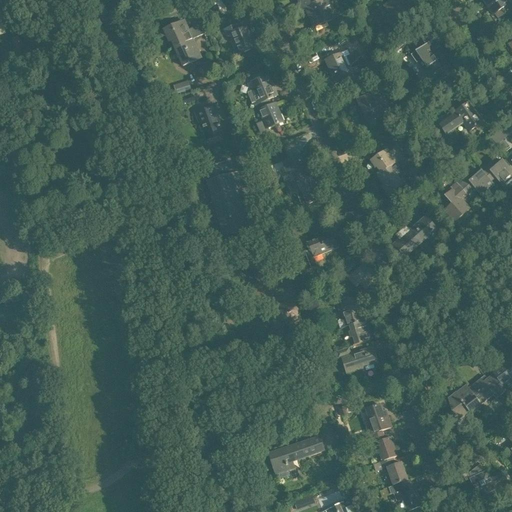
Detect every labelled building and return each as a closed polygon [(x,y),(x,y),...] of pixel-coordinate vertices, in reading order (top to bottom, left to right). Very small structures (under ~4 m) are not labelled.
[(297,0),(303,11),(306,10),(325,1),(323,0),(297,0)] [(325,1),(306,10),(315,28),(335,18),(327,0),(325,1)] [(391,0),(384,6),(397,22),(413,10),(404,0),(391,0)] [(482,0),(493,15),(495,14),(498,18),(505,13),(502,9),(509,4),(506,0),(482,0)] [(204,23),(189,30),(186,31),(182,22),(164,30),(169,42),(172,41),(175,48),(193,39),(192,38),(208,31),(204,23)] [(248,33),(251,32),(248,27),(238,31),(236,26),(224,31),(228,38),(232,36),(240,55),(257,48),(253,39),(251,40),(248,33)] [(193,39),(175,48),(183,66),(200,59),(196,51),(198,50),(193,39)] [(401,39),(396,44),(399,48),(405,43),(401,39)] [(437,62),(443,57),(446,55),(443,50),(440,52),(438,49),(440,47),(435,39),(411,55),(416,64),(421,60),(427,69),(437,62)] [(335,74),(332,75),(336,83),(351,76),(341,54),(328,60),(335,74)] [(437,62),(427,69),(417,76),(422,83),(429,78),(434,86),(457,71),(451,63),(442,69),(437,62)] [(271,82),(269,83),(266,76),(263,78),(262,75),(254,79),(255,81),(252,82),(255,89),(248,92),(256,112),(260,111),(270,106),(268,100),(277,96),(273,87),(271,82)] [(188,82),(175,86),(178,95),(191,91),(188,82)] [(381,90),(357,100),(367,122),(391,112),(381,90)] [(456,112),(457,113),(440,125),(446,135),(463,123),(469,131),(483,122),(469,103),(456,112)] [(269,129),(283,123),(275,104),(270,106),(260,111),(264,123),(257,126),(261,136),(270,133),(269,129)] [(214,107),(196,114),(200,127),(202,126),(207,141),(222,135),(219,128),(220,127),(220,126),(221,126),(214,107)] [(403,159),(396,149),(389,153),(388,151),(379,157),(378,156),(371,161),(375,169),(374,170),(378,176),(402,160),(403,159)] [(511,162),(507,157),(490,172),(486,168),(482,171),(491,182),(495,178),(503,186),(511,178),(511,162)] [(295,183),(309,177),(301,159),(283,166),(287,174),(291,172),(295,183)] [(402,160),(378,176),(377,177),(383,185),(381,186),(389,197),(397,192),(395,189),(402,185),(396,176),(401,174),(399,171),(406,166),(402,160)] [(482,171),(469,182),(467,180),(465,181),(460,176),(455,181),(456,183),(467,195),(474,189),(482,197),(495,186),(491,182),(482,171)] [(12,174),(0,177),(0,185),(14,181),(12,174)] [(236,174),(208,183),(224,235),(252,226),(248,215),(243,217),(234,189),(240,187),(236,174)] [(311,177),(309,177),(295,183),(285,188),(289,197),(304,191),(309,204),(320,200),(311,177)] [(450,188),(452,190),(445,197),(452,205),(445,211),(455,222),(470,209),(462,200),(467,195),(456,183),(450,188)] [(406,228),(420,244),(427,238),(431,244),(441,235),(426,218),(410,232),(407,228),(406,228)] [(420,244),(406,228),(396,237),(400,242),(393,247),(404,259),(420,244)] [(314,258),(339,248),(333,234),(308,244),(311,253),(305,256),(305,254),(299,256),(303,265),(308,262),(311,269),(318,266),(314,258)] [(379,279),(365,264),(356,255),(343,268),(347,273),(353,267),(357,271),(348,280),(356,288),(360,285),(366,291),(379,279)] [(266,266),(252,272),(256,279),(270,273),(266,266)] [(347,327),(368,321),(366,315),(359,314),(355,302),(342,299),(337,304),(340,312),(343,311),(345,319),(345,320),(343,321),(339,320),(338,322),(340,329),(347,327)] [(279,315),(278,317),(279,318),(280,319),(281,320),(282,321),(284,321),(285,321),(282,338),(304,330),(301,322),(293,301),(279,306),(282,313),(280,313),(279,314),(279,315)] [(370,327),(368,321),(347,327),(353,347),(372,341),(367,328),(370,327)] [(373,348),(351,355),(349,348),(336,353),(338,360),(342,359),(347,374),(363,369),(362,368),(378,363),(373,348)] [(511,359),(492,374),(493,375),(502,387),(511,380),(511,381),(511,359)] [(274,368),(259,371),(245,374),(247,385),(261,382),(263,394),(275,391),(272,376),(288,372),(286,363),(273,365),(274,368)] [(481,379),(469,389),(482,406),(490,400),(492,403),(506,392),(502,387),(493,375),(484,382),(481,379)] [(482,406),(469,389),(468,388),(458,396),(456,394),(449,400),(456,423),(469,412),(471,414),(482,406)] [(384,417),(380,405),(366,410),(372,427),(367,428),(369,436),(391,428),(387,416),(384,417)] [(344,428),(336,431),(342,446),(349,444),(344,428)] [(390,438),(385,440),(382,432),(370,436),(373,445),(377,444),(384,462),(393,459),(397,458),(390,438)] [(288,470),(289,470),(287,464),(324,452),(320,439),(269,455),(276,474),(280,473),(280,474),(288,471),(288,470)] [(393,459),(384,462),(374,466),(376,472),(387,469),(387,468),(395,465),(393,459)] [(401,463),(395,465),(387,468),(387,469),(393,486),(407,481),(401,463)] [(487,471),(485,472),(480,465),(469,474),(471,479),(469,479),(478,498),(496,490),(487,471)] [(414,486),(407,488),(405,483),(389,489),(391,495),(394,494),(397,502),(403,500),(406,511),(407,511),(422,507),(414,486)] [(295,499),(297,508),(316,506),(314,497),(295,499)] [(346,509),(343,503),(325,511),(354,511),(352,506),(346,509)]
